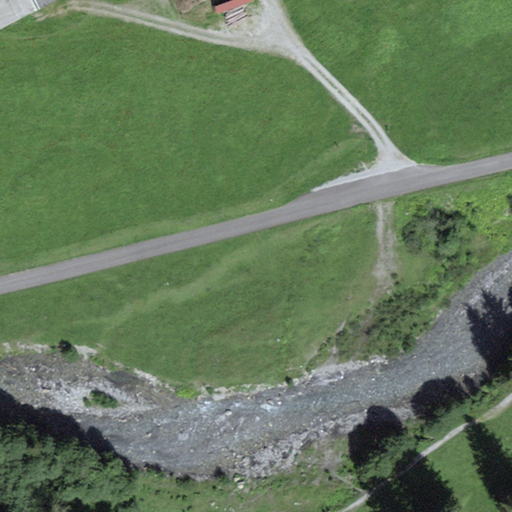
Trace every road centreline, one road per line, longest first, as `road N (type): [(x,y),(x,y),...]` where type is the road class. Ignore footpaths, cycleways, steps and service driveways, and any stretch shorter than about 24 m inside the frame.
road 1 (unclassified): [(511,157),(0,281)]
road 2 (track): [(96,0),(220,37),(291,44),(375,126),(400,182)]
